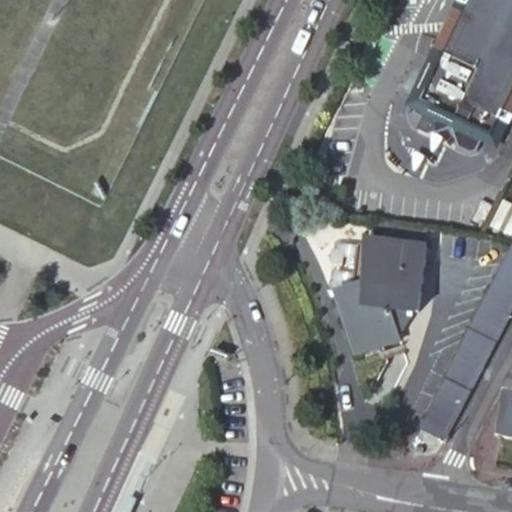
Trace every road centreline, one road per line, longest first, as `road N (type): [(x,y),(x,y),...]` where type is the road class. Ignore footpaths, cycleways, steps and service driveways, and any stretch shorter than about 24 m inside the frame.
road 1 (secondary): [(160,247),(34,511)]
road 2 (secondary): [(206,265),(328,0)]
road 3 (secondary): [(281,0),(160,247)]
road 4 (secondary): [(92,511),(206,265)]
road 5 (unclassified): [(270,474),(255,341),(232,275),(206,265)]
road 6 (residential): [(270,474),(469,511)]
